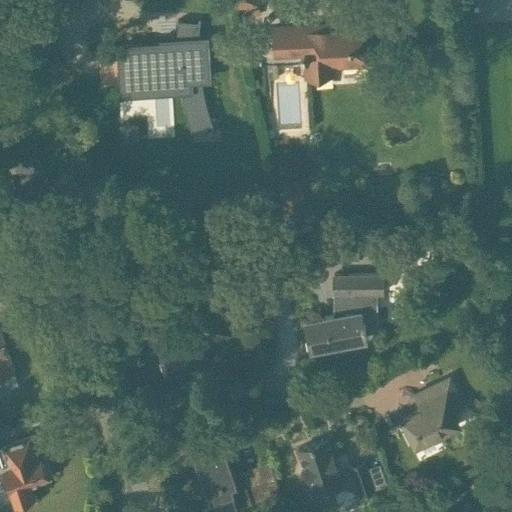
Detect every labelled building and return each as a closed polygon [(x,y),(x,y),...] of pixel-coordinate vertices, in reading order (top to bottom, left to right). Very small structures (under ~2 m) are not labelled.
[(259,3),(246,5),(249,17),(261,14),(259,3)] [(121,45),(123,65),(124,83),(180,80),(182,95),(192,126),(212,118),(208,104),(204,90),(203,77),(208,77),(206,44),(199,45),(200,23),(179,21),(178,46),(161,47),(161,43),(121,45)] [(373,61),(371,22),(336,24),(336,26),(317,27),(317,23),(273,26),(275,53),(306,51),(308,74),(333,73),(333,63),(373,61)] [(299,178),(278,183),(286,214),(307,209),(299,178)] [(10,212),(0,215),(0,230),(6,228),(11,241),(18,234),(10,212)] [(417,243),(394,243),(394,260),(417,259),(417,243)] [(360,246),(343,246),(343,258),(360,258),(360,246)] [(383,273),(351,273),(334,274),(335,314),(306,319),(312,347),(334,343),(335,348),(352,345),(351,340),(368,336),(365,325),(371,324),(371,292),(383,292),(383,273)] [(188,366),(193,368),(202,365),(204,360),(206,359),(200,342),(230,332),(220,302),(197,310),(204,329),(159,344),(162,354),(160,360),(162,367),(168,370),(168,372),(188,366)] [(0,393),(19,381),(0,326),(0,393)] [(466,404),(451,375),(414,393),(421,407),(403,416),(416,443),(432,435),(437,438),(441,438),(446,436),(448,432),(448,427),(462,420),(456,409),(466,404)] [(0,452),(4,465),(0,466),(0,507),(17,502),(36,495),(31,481),(51,474),(50,472),(53,471),(48,457),(45,457),(42,448),(37,449),(32,433),(0,444),(0,452)] [(185,441),(203,492),(208,490),(212,502),(227,509),(252,501),(244,477),(236,479),(221,435),(200,442),(198,437),(185,441)] [(303,473),(305,475),(310,476),(315,492),(342,482),(343,485),(356,492),(359,491),(360,495),(375,490),(374,486),(387,481),(381,462),(367,467),(364,459),(350,464),(351,468),(340,471),(328,435),(299,445),(305,463),(302,466),(302,470),(303,473)]
